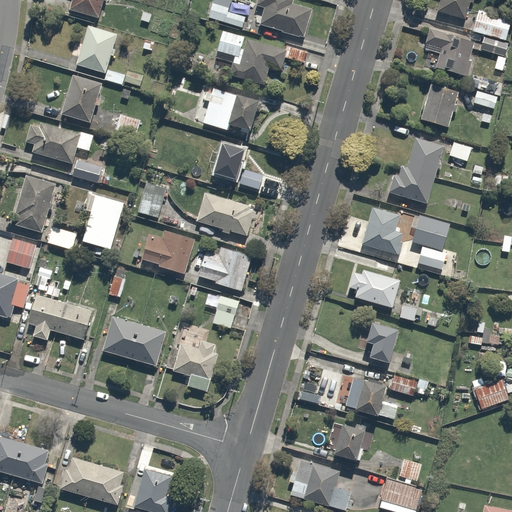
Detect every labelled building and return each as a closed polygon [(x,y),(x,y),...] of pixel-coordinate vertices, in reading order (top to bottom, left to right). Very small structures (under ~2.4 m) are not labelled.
[(73,0),(71,10),(102,18),(106,0),(73,0)] [(214,0),(209,18),(243,28),(247,14),(231,9),(234,0),(214,0)] [(265,9),(260,25),(304,38),(312,10),(293,4),(294,0),(259,0),(257,7),(265,9)] [(441,0),(438,12),(465,20),(471,0),(441,0)] [(511,18),(480,10),(474,31),(506,40),(511,20),(511,18)] [(117,32),(89,24),(77,66),(105,74),(107,68),(117,32)] [(450,33),(431,28),(424,50),(443,56),(450,33)] [(285,49),(224,30),(216,58),(234,63),(230,75),(268,86),(273,69),(282,72),(287,58),(305,63),(308,52),(286,46),(285,49)] [(508,42),(483,36),(480,49),(505,56),(508,42)] [(477,44),(454,37),(444,71),(467,78),(477,44)] [(145,38),(142,49),(152,52),(156,41),(145,38)] [(508,58),(498,55),(494,69),(504,72),(508,58)] [(128,73),(107,68),(105,74),(104,81),(124,87),(128,73)] [(73,75),(61,115),(83,122),(82,126),(135,142),(142,120),(119,113),(118,117),(96,111),(104,85),(73,75)] [(460,92),(430,82),(419,118),(448,128),(460,92)] [(210,102),(204,124),(250,137),(261,101),(208,86),(204,101),(210,102)] [(477,90),(474,103),(496,109),(500,96),(477,90)] [(495,111),(482,109),(480,121),(492,124),(495,111)] [(41,122),(39,127),(31,125),(26,143),(35,145),(32,154),(72,164),(81,132),(41,122)] [(427,204),(443,145),(416,138),(409,167),(402,165),(399,177),(394,176),(389,194),(427,204)] [(473,145),(453,140),(449,157),(469,162),(473,145)] [(245,151),(223,144),(214,174),(236,181),(245,151)] [(76,159),(72,177),(102,184),(107,167),(76,159)] [(486,166),(474,164),(471,182),(483,184),(486,166)] [(495,174),(494,186),(511,187),(511,169),(510,176),(495,174)] [(243,170),(239,184),(260,189),(263,176),(243,170)] [(57,183),(26,175),(13,223),(45,232),(57,183)] [(158,219),(166,188),(145,183),(138,213),(158,219)] [(127,203),(96,195),(83,242),(113,251),(127,203)] [(205,195),(197,222),(247,236),(255,209),(205,195)] [(473,202),(462,201),(460,213),(472,214),(473,202)] [(396,229),(400,214),(373,208),(363,246),(398,254),(404,231),(396,229)] [(424,247),(444,251),(451,222),(420,214),(413,244),(424,247)] [(55,226),(49,243),(74,251),(80,234),(55,226)] [(161,240),(149,236),(142,260),(189,275),(198,243),(163,233),(161,240)] [(511,244),(511,235),(504,235),(502,252),(511,253),(511,244)] [(39,243),(12,236),(5,264),(32,271),(39,243)] [(206,252),(199,277),(244,290),(254,256),(220,246),(218,255),(206,252)] [(444,251),(424,247),(419,264),(443,270),(447,252),(444,251)] [(347,288),(357,291),(355,298),(394,307),(401,277),(362,268),(360,275),(350,273),(347,288)] [(129,274),(115,270),(107,295),(122,299),(129,274)] [(0,317),(8,320),(12,305),(27,309),(34,283),(0,274),(0,317)] [(29,324),(36,326),(33,338),(50,342),(53,331),(84,340),(93,310),(38,294),(29,324)] [(240,301),(220,295),(211,323),(231,330),(240,301)] [(403,302),(399,318),(414,322),(418,306),(403,302)] [(113,317),(103,350),(160,365),(169,332),(113,317)] [(468,335),(466,344),(483,346),(483,343),(497,345),(499,332),(485,330),(487,321),(478,319),(476,336),(468,335)] [(401,331),(371,324),(366,344),(375,346),(372,358),(393,363),(401,331)] [(221,345),(183,334),(172,369),(190,375),(186,385),(207,392),(221,345)] [(394,375),(390,390),(408,395),(413,380),(394,375)] [(386,399),(389,387),(354,378),(346,407),(395,421),(400,403),(386,399)] [(473,390),(481,410),(509,399),(501,379),(473,390)] [(326,448),(337,450),(336,455),(360,461),(368,429),(348,424),(332,421),(326,448)] [(0,437),(0,471),(43,484),(52,452),(0,437)] [(502,441),(492,445),(497,459),(507,455),(502,441)] [(71,457),(61,490),(117,507),(126,474),(71,457)] [(302,458),(291,495),(344,510),(350,490),(336,486),(341,469),(302,458)] [(403,459),(398,476),(417,482),(422,464),(403,459)] [(144,469),(134,508),(151,511),(167,511),(176,477),(144,469)] [(388,477),(379,508),(393,511),(416,511),(423,487),(388,477)] [(483,511),(511,511),(511,508),(485,503),(483,511)]
